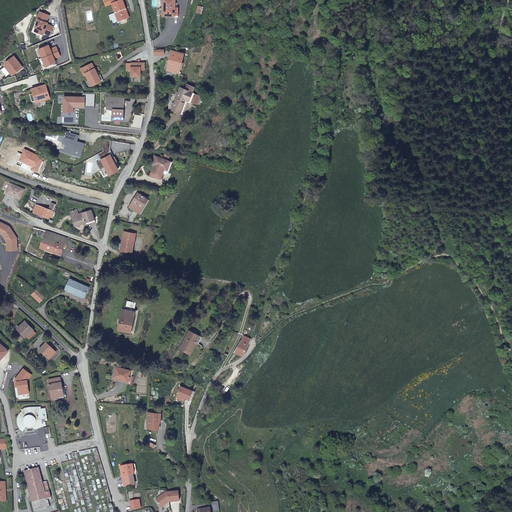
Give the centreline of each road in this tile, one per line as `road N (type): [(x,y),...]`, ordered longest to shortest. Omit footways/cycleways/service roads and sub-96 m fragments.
road 1 (track): [(243,357),(283,317),(443,254),(480,288),(511,354)]
road 2 (residential): [(139,0),(151,101),(112,206)]
road 3 (residential): [(187,511),(187,443),(208,387),(243,357),(256,330)]
road 4 (residential): [(112,206),(80,364)]
road 5 (residential): [(0,393),(16,460),(98,444)]
